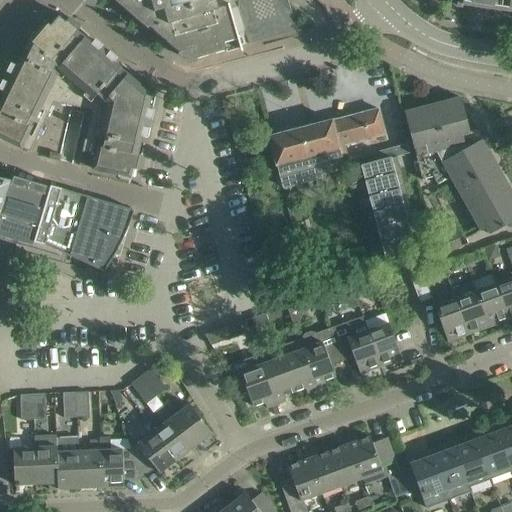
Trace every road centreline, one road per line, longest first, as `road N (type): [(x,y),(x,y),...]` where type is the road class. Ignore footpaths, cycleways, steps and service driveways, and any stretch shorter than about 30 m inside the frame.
road 1 (residential): [(243,449),(176,338),(155,275),(198,95),(219,77),(344,45),(392,9)]
road 2 (residential): [(243,449),(511,348)]
road 3 (residential): [(0,507),(169,503)]
road 4 (secondary): [(511,57),(458,48),(392,9)]
